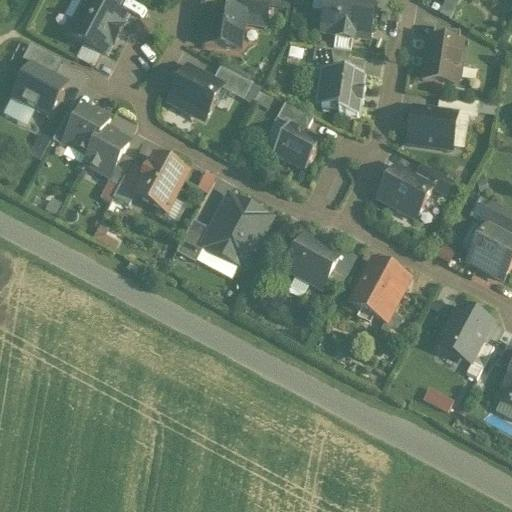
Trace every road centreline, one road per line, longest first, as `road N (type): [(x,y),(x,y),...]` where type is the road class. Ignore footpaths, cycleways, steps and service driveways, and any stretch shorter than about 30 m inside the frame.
road 1 (unclassified): [(511,480),(0,213)]
road 2 (residential): [(143,107),(149,132),(226,179),(286,211),(344,225)]
road 3 (residential): [(344,225),(373,163),(400,0)]
road 4 (residential): [(344,225),(511,314)]
